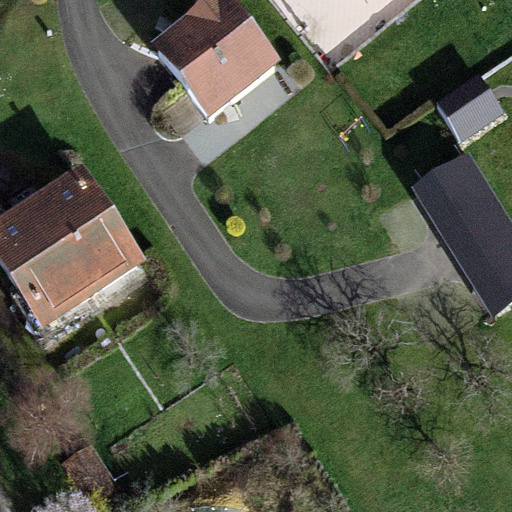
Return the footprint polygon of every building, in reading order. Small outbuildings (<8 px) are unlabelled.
[(206,5),(190,18),(190,30),(156,57),(208,121),(272,70),(221,5),(217,8),(206,5)] [(459,82),(481,67),(454,27),(432,42),(459,82)] [(475,80),(435,107),(457,140),(497,112),(475,80)] [(511,236),(466,164),(421,190),(495,312),(511,302),(511,236)] [(135,266),(80,182),(43,207),(23,219),(0,234),(0,265),(41,328),(135,266)] [(37,199),(18,211),(23,219),(43,207),(37,199)] [(112,488),(88,451),(65,466),(89,503),(112,488)]
